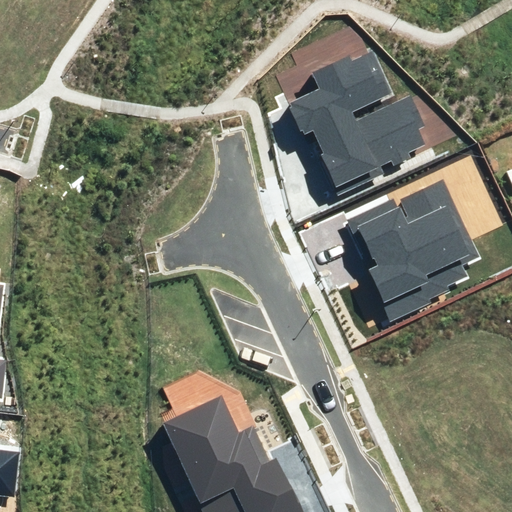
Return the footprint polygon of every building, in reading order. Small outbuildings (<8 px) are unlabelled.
[(315,87),(285,101),(300,134),(306,131),(337,197),(383,175),(379,167),(391,161),(393,166),(408,159),(405,153),(424,145),(417,131),(425,127),(410,94),(353,120),(349,113),(394,92),(373,48),(359,55),(356,49),(308,71),(315,87)] [(511,166),(501,171),(510,191),(511,189),(511,166)] [(342,220),(389,323),(430,304),(428,300),(448,291),(446,287),(462,280),(459,274),(463,272),(459,264),(476,256),(442,180),(399,199),(406,216),(402,218),(393,198),(342,220)] [(219,393),(159,419),(170,446),(158,451),(184,511),(298,511),(273,453),(266,456),(252,423),(235,431),(219,393)] [(0,511),(0,493),(14,495),(18,450),(0,448),(0,511)]
